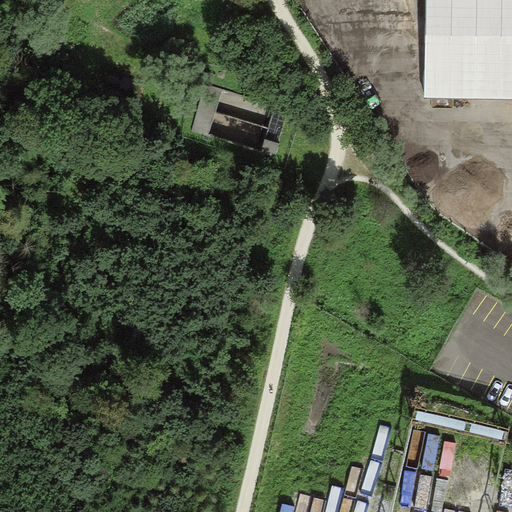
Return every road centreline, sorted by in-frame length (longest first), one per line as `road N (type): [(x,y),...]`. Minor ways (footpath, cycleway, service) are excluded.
road 1 (track): [(242,511),(309,219),(343,156)]
road 2 (track): [(343,156),(511,295)]
road 3 (track): [(273,0),(338,111),(343,156)]
